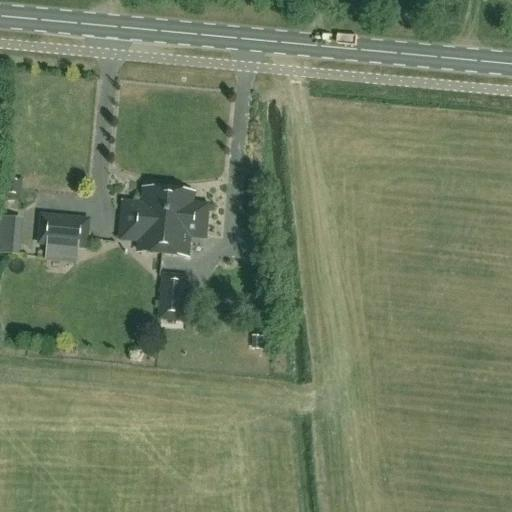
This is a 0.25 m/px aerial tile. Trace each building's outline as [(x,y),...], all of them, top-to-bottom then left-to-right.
[(158,256),(161,227),(169,228),(172,195),(144,192),(143,207),(123,205),(119,244),(139,246),(138,254),(158,256)] [(192,196),(172,195),(169,228),(161,227),(158,256),(186,258),(188,238),(204,239),(207,209),(191,207),(192,196)] [(88,222),(42,218),(39,244),(85,249),(88,222)] [(65,275),(66,262),(42,259),(40,273),(65,275)] [(180,322),(183,294),(185,275),(164,274),(160,320),(180,322)]
